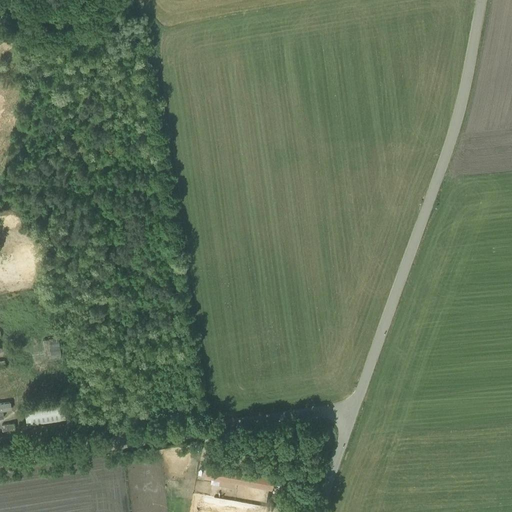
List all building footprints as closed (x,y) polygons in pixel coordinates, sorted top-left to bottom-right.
[(0,360),(0,366),(6,366),(6,372),(16,371),(15,367),(33,364),(32,362),(61,358),(58,337),(49,338),(49,339),(44,340),(46,354),(0,360)] [(25,404),(28,424),(66,419),(63,398),(25,404)] [(11,402),(0,403),(0,418),(4,418),(3,411),(12,409),(11,402)] [(206,478),(242,484),(244,470),(208,464),(206,478)] [(244,470),(242,484),(272,490),(274,476),(244,470)] [(265,511),(266,509),(203,497),(200,511),(265,511)]
